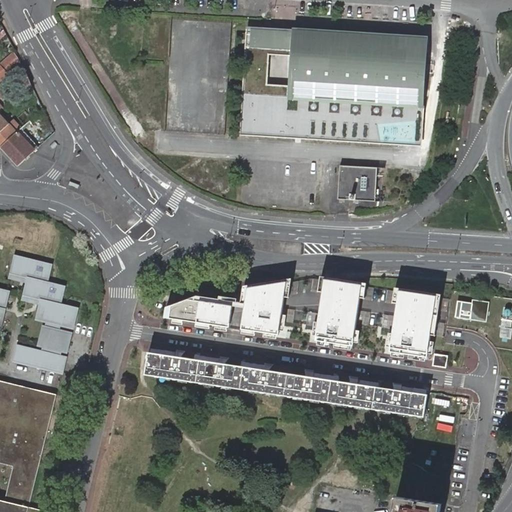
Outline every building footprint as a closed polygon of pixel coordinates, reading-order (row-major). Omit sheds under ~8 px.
[(282,35),(266,34),(251,33),(245,131),(404,142),(404,138),(418,139),(421,99),(425,99),(427,60),(422,59),(424,44),(282,35)] [(0,80),(11,71),(19,63),(16,56),(13,53),(0,65),(0,80)] [(26,73),(23,66),(14,74),(18,79),(26,73)] [(4,84),(14,74),(11,71),(0,80),(4,84)] [(48,119),(43,109),(38,114),(45,121),(48,119)] [(10,124),(0,114),(0,146),(1,147),(17,132),(10,124)] [(15,120),(10,124),(17,132),(22,128),(15,120)] [(1,147),(19,166),(39,147),(22,128),(17,132),(1,147)] [(377,168),(341,166),(339,199),(376,201),(377,168)] [(402,174),(385,173),(383,194),(401,195),(402,182),(402,177),(402,174)] [(15,257),(11,275),(29,280),(24,297),(42,302),(38,319),(46,321),(61,325),(73,328),(77,310),(60,306),(64,288),(47,284),(51,266),(15,257)] [(365,282),(327,276),(318,334),(356,340),(365,282)] [(243,300),(198,293),(167,305),(165,319),(280,338),(289,277),(246,284),(243,300)] [(441,291),(402,285),(392,345),(432,352),(441,291)] [(0,290),(0,328),(8,293),(0,290)] [(489,302),(459,298),(456,317),(487,322),(489,302)] [(61,325),(46,321),(44,325),(42,324),(36,348),(67,355),(73,328),(61,325)] [(11,363),(62,375),(67,355),(36,348),(16,343),(11,363)] [(447,368),(459,369),(461,353),(448,351),(447,368)] [(425,417),(428,395),(149,352),(146,375),(425,417)] [(0,511),(46,511),(47,511),(29,507),(57,395),(0,380),(0,511)] [(114,511),(129,438),(104,433),(87,511),(114,511)] [(440,511),(442,504),(396,496),(393,511),(440,511)]
